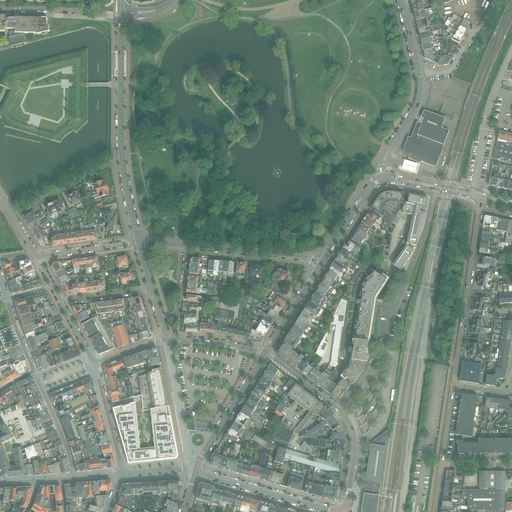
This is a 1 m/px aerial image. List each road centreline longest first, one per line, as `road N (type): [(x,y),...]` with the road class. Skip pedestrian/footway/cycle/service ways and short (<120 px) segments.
road 1 (tertiary): [(138,242),(121,152),(120,13)]
road 2 (residential): [(452,385),(478,199)]
road 3 (tertiary): [(335,511),(195,471)]
road 4 (residential): [(383,352),(429,220)]
road 5 (unclassified): [(181,245),(319,264)]
road 6 (tertiary): [(266,353),(195,471)]
road 7 (residential): [(0,8),(120,13)]
